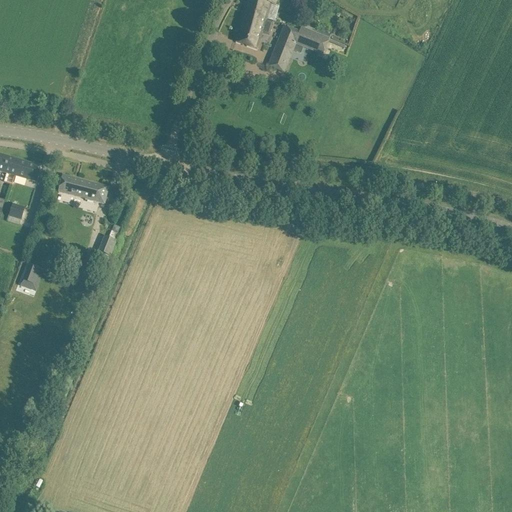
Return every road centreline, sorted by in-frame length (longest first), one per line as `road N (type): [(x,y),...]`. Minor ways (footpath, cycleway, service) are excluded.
road 1 (tertiary): [(511,230),(163,164)]
road 2 (unclassified): [(163,164),(228,0)]
road 3 (tertiary): [(163,164),(0,130)]
